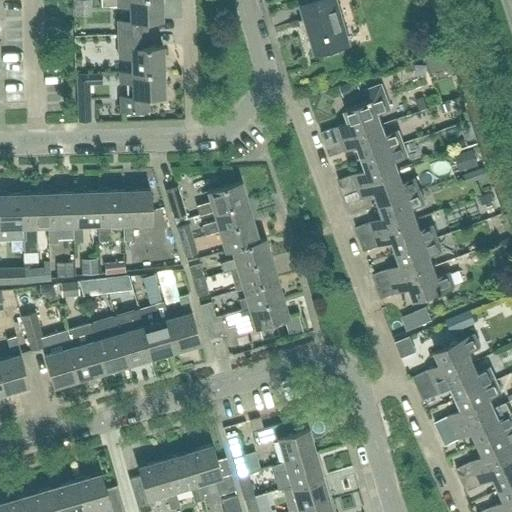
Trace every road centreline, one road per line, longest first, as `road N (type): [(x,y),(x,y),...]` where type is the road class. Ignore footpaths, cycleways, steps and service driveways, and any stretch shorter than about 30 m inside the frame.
road 1 (residential): [(0,451),(331,359),(362,394)]
road 2 (residential): [(394,382),(295,114),(268,96)]
road 3 (residential): [(0,141),(190,140)]
road 4 (residential): [(465,511),(408,393),(394,382)]
road 5 (residential): [(190,140),(187,0)]
road 6 (residential): [(362,394),(397,511)]
